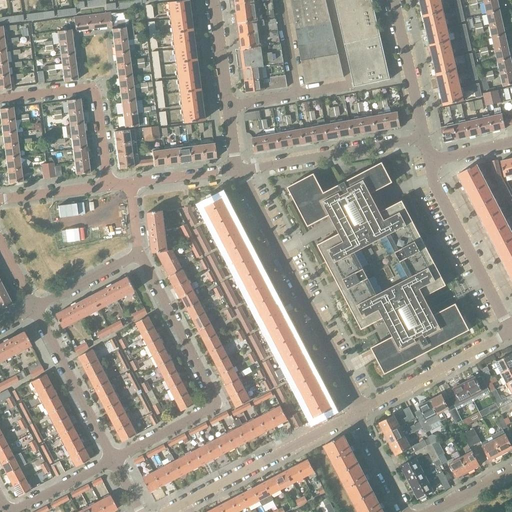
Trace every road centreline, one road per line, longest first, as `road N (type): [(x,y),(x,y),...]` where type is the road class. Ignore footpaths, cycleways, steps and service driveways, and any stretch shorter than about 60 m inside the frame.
road 1 (residential): [(112,459),(214,402),(137,256)]
road 2 (residential): [(359,411),(238,170)]
road 3 (residential): [(166,511),(359,411)]
road 4 (residential): [(0,100),(93,91),(107,186)]
road 5 (residential): [(238,170),(423,137)]
road 6 (residential): [(511,328),(428,161)]
road 7 (residential): [(359,411),(511,331)]
road 8 (residential): [(112,459),(34,307)]
road 9 (residential): [(423,137),(393,0)]
road 10 (residential): [(297,94),(349,85),(329,0)]
road 11 (residential): [(0,497),(9,510),(19,509),(112,459)]
